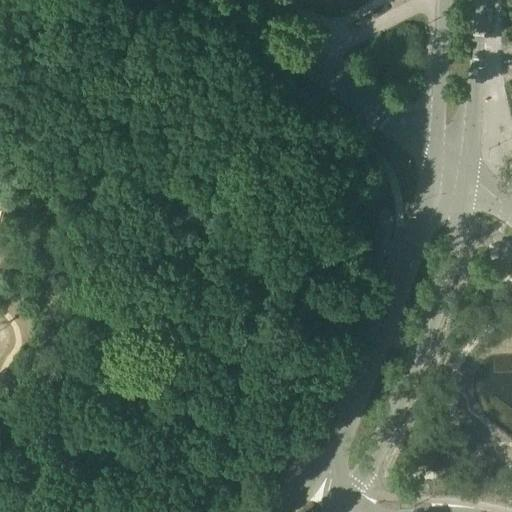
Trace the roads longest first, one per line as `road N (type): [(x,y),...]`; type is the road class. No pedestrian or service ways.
road 1 (unclassified): [(341,506),(377,450),(431,327),(465,185)]
road 2 (unclassified): [(433,156),(383,336),(317,480)]
road 3 (residential): [(465,185),(480,0)]
road 4 (unclassified): [(433,156),(288,47)]
road 5 (residential): [(444,0),(433,156)]
road 6 (unclassified): [(427,0),(352,41),(288,47)]
